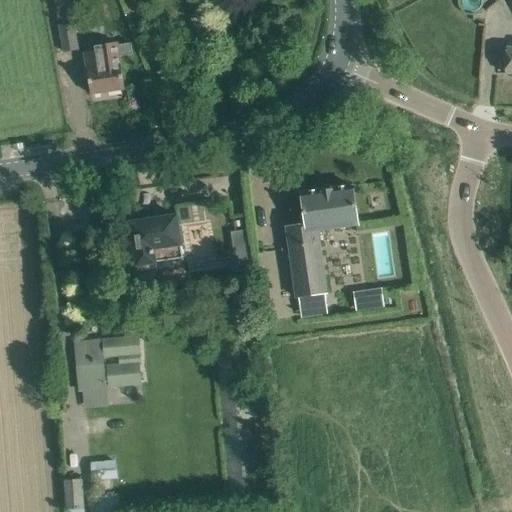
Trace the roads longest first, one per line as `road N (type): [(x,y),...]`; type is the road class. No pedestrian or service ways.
road 1 (tertiary): [(0,174),(230,141),(302,106),(335,63)]
road 2 (residential): [(511,355),(462,234),(478,129)]
road 3 (unclassified): [(478,129),(335,63)]
